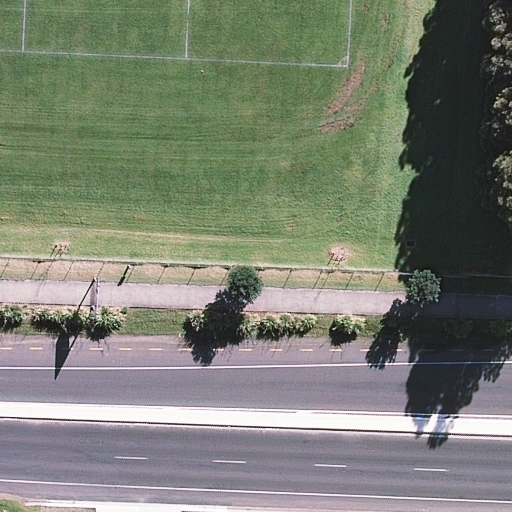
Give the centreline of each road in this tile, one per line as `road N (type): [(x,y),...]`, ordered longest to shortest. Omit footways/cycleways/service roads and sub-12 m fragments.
road 1 (secondary): [(511,473),(0,450)]
road 2 (secondary): [(0,383),(511,387)]
